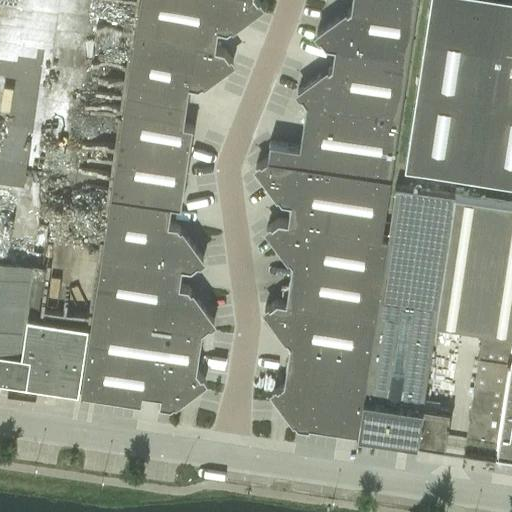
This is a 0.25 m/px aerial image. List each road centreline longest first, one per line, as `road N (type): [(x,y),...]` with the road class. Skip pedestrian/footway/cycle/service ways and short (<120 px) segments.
road 1 (unclassified): [(227,459),(248,324),(226,167),(291,0)]
road 2 (unclassified): [(511,501),(227,459)]
road 3 (unclassified): [(227,459),(0,427)]
road 4 (unknown): [(0,165),(32,133),(50,17)]
